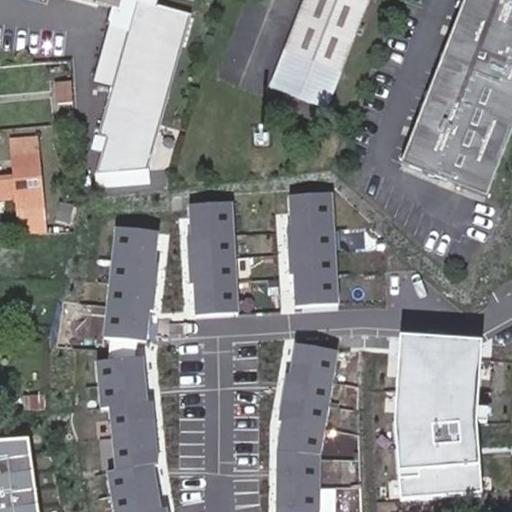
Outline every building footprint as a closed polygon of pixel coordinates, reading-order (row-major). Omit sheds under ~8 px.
[(116,0),(80,0),(115,9),(116,0)] [(327,111),(368,0),(301,0),(268,88),(327,111)] [(421,176),(489,0),(464,0),(399,167),(421,176)] [(485,201),(511,130),(511,0),(489,0),(421,176),(485,201)] [(148,171),(189,17),(134,1),(127,28),(107,24),(97,64),(90,87),(109,92),(97,137),(106,139),(97,175),(148,171)] [(62,103),(76,102),(74,73),(59,74),(62,103)] [(63,124),(78,123),(76,102),(62,103),(63,124)] [(18,140),(18,155),(41,154),(41,138),(18,140)] [(40,205),(44,204),(41,154),(18,155),(19,180),(0,181),(0,198),(20,197),(20,207),(40,205)] [(337,202),(292,206),(302,314),(347,310),(337,202)] [(40,205),(20,207),(21,226),(41,225),(40,205)] [(240,208),(196,211),(203,322),(247,320),(240,208)] [(165,238),(120,235),(112,342),(157,346),(165,238)] [(489,349),(406,342),(399,433),(405,504),(486,500),(483,436),(489,349)] [(327,511),(347,354),(301,348),(281,511),(327,511)] [(173,511),(155,365),(107,371),(125,511),(173,511)] [(38,511),(29,440),(0,441),(0,511),(38,511)]
